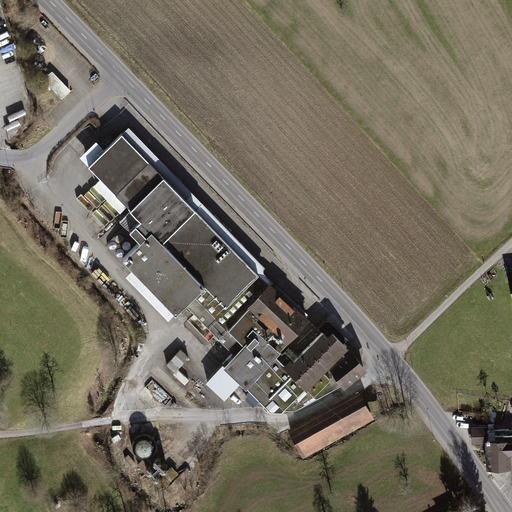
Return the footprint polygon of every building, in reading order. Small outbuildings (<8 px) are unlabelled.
[(63,98),(72,90),(54,72),(45,80),(63,98)] [(264,266),(128,125),(104,147),(96,139),(78,155),(100,176),(93,183),(120,211),(127,204),(130,208),(119,219),(140,239),(123,256),(133,267),(126,275),(167,318),(184,302),(195,313),(188,321),(222,354),(229,348),(233,352),(205,381),(226,400),(243,383),(269,408),(283,409),(305,387),(314,394),(330,378),(323,371),(348,345),(343,341),(347,338),(333,322),(331,320),(329,319),(326,319),(324,320),(319,326),(322,329),(297,354),(287,345),(289,342),(287,341),(309,317),(306,315),(308,313),(264,273),(263,271),(262,269),(263,267),(264,266)] [(189,357),(180,349),(165,364),(174,371),(189,357)] [(330,366),(344,386),(366,369),(352,350),(330,366)] [(353,392),(287,429),(303,456),(374,417),(360,391),(353,392)] [(488,425),(471,426),(472,444),(485,443),(486,468),(511,468),(511,453),(511,452),(511,428),(488,429),(488,425)]
